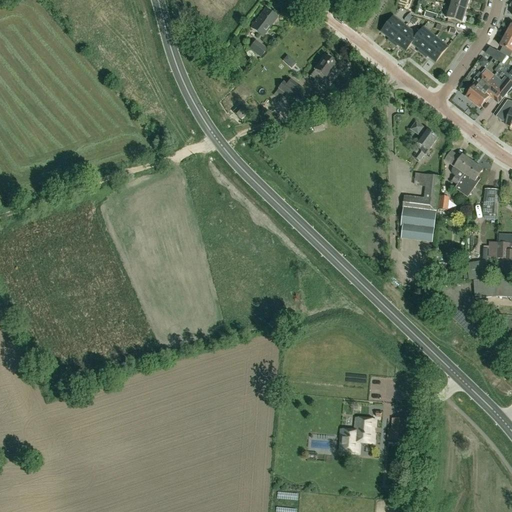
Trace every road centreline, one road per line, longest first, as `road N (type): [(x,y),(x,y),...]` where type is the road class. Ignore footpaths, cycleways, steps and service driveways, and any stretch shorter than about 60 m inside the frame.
road 1 (primary): [(511,431),(238,166),(187,92),(157,0)]
road 2 (track): [(0,216),(219,142)]
road 3 (track): [(395,271),(390,85)]
road 4 (residential): [(435,103),(303,0)]
road 5 (track): [(239,135),(390,85)]
road 6 (residential): [(435,103),(488,27),(497,0)]
